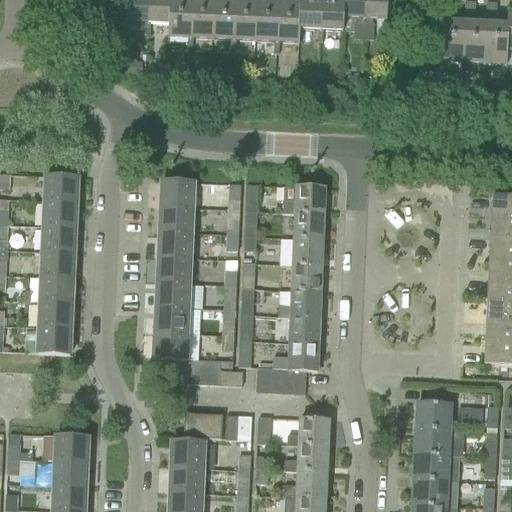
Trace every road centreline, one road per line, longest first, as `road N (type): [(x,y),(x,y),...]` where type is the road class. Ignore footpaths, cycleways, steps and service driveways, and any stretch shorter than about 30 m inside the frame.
road 1 (residential): [(136,511),(134,430),(102,353),(101,319),(113,156),(125,119)]
road 2 (residential): [(349,363),(441,368),(450,196),(356,191)]
road 3 (tertiary): [(363,145),(206,138),(125,119)]
road 4 (residential): [(349,363),(356,191)]
road 5 (residential): [(365,511),(368,451),(349,363)]
road 6 (tertiary): [(511,150),(363,145)]
road 7 (tertiary): [(125,119),(15,43)]
